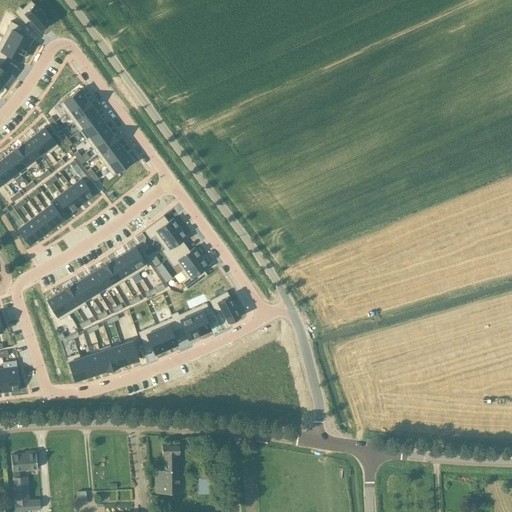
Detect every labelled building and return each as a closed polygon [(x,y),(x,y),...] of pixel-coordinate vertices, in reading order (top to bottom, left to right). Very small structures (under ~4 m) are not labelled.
[(20,6),(14,11),(25,22),(30,18),(40,29),(49,20),(44,15),(45,14),(40,8),(39,9),(31,0),(30,0),(22,8),(20,6)] [(11,20),(2,37),(25,49),(31,38),(19,32),(22,26),(11,20)] [(2,37),(0,40),(0,57),(4,60),(8,53),(19,60),(25,49),(2,37)] [(0,57),(0,81),(2,83),(4,82),(5,83),(9,77),(8,76),(10,74),(0,65),(0,64),(4,60),(0,57)] [(79,88),(59,103),(67,112),(86,98),(86,97),(79,88)] [(86,98),(67,112),(73,121),(93,106),(93,107),(86,97),(86,98)] [(93,106),(73,121),(79,130),(99,115),(93,107),(93,106)] [(99,115),(79,130),(86,138),(105,124),(99,115)] [(105,124),(86,138),(92,147),(112,133),(112,132),(105,124)] [(44,126),(35,133),(48,150),(47,150),(49,152),(58,145),(44,126)] [(112,133),(92,147),(99,156),(118,141),(119,142),(119,141),(112,132),(112,133)] [(35,133),(28,138),(40,153),(39,153),(41,155),(47,150),(48,150),(35,133)] [(28,138),(22,143),(21,143),(33,158),(39,153),(40,153),(28,138)] [(118,141),(99,156),(105,165),(125,150),(119,142),(118,141)] [(21,142),(12,149),(12,150),(13,150),(27,169),(36,162),(33,158),(21,143),(22,143),(21,142)] [(12,150),(6,155),(21,174),(27,169),(13,150),(12,150)] [(125,150),(105,165),(112,174),(132,160),(125,150)] [(6,155),(0,159),(0,160),(14,179),(21,174),(6,155)] [(0,160),(0,174),(4,180),(7,184),(14,179),(0,160)] [(76,163),(72,166),(77,173),(77,172),(80,176),(84,173),(76,163)] [(54,174),(48,178),(51,182),(57,178),(54,174)] [(81,178),(71,186),(82,202),(93,194),(81,178)] [(71,186),(60,194),(72,209),(82,202),(71,186)] [(60,194),(50,201),(51,202),(62,217),(63,217),(72,209),(60,194)] [(51,202),(44,207),(56,223),(63,217),(62,217),(51,202)] [(44,207),(38,212),(49,228),(56,223),(44,207)] [(38,212),(31,217),(43,233),(49,228),(38,212)] [(164,215),(144,229),(150,238),(154,234),(159,241),(179,226),(172,217),(168,221),(164,215)] [(31,217),(25,222),(36,238),(43,233),(31,217)] [(25,223),(17,228),(29,243),(36,238),(25,223)] [(179,226),(159,241),(164,248),(162,250),(167,258),(185,244),(181,239),(186,236),(179,226)] [(185,244),(167,258),(173,265),(176,264),(181,270),(201,256),(194,246),(189,250),(185,244)] [(135,245),(125,251),(138,271),(147,265),(135,245)] [(125,251),(118,255),(130,276),(138,271),(125,251)] [(147,255),(155,267),(160,263),(152,252),(147,255)] [(111,259),(111,260),(123,280),(130,276),(118,255),(111,259)] [(201,256),(181,270),(186,277),(181,280),(187,289),(207,274),(203,268),(207,265),(201,256)] [(111,259),(101,265),(102,265),(114,286),(123,280),(111,260),(111,259)] [(161,263),(156,267),(160,274),(166,270),(161,263)] [(101,265),(94,270),(106,288),(105,288),(106,290),(114,286),(102,265),(101,265)] [(94,270),(87,274),(98,292),(99,292),(105,288),(106,288),(94,270)] [(87,274),(80,278),(91,297),(92,299),(100,294),(99,292),(98,292),(87,274)] [(73,282),(73,283),(84,301),(91,297),(80,278),(73,282)] [(73,282),(63,288),(64,288),(76,309),(86,303),(84,301),(73,283),(73,282)] [(206,282),(201,285),(207,297),(212,294),(206,282)] [(63,288),(56,293),(69,313),(76,309),(64,288),(63,288)] [(215,296),(209,299),(215,311),(221,308),(228,321),(239,315),(236,308),(237,307),(233,301),(232,301),(227,290),(215,296)] [(56,293),(47,298),(59,319),(69,313),(56,293)] [(200,304),(189,309),(199,333),(201,332),(201,333),(209,330),(208,329),(210,328),(205,316),(211,313),(206,302),(200,304)] [(177,310),(170,313),(172,316),(177,328),(183,326),(188,338),(199,333),(189,309),(178,313),(177,310)] [(166,319),(155,323),(166,348),(167,347),(168,348),(175,345),(174,344),(177,343),(171,331),(177,328),(172,316),(166,319)] [(144,328),(138,331),(143,343),(149,340),(154,352),(166,348),(155,323),(144,328)] [(132,339),(120,343),(127,362),(138,358),(132,339)] [(111,347),(110,347),(116,365),(117,365),(127,362),(120,343),(111,347)] [(110,344),(99,348),(100,350),(106,369),(117,366),(117,365),(116,365),(110,347),(111,347),(110,344)] [(100,350),(90,353),(96,372),(106,369),(100,350)] [(78,352),(67,356),(74,379),(86,376),(79,357),(80,357),(78,352)] [(80,357),(79,357),(86,376),(96,372),(90,353),(80,357)] [(17,366),(3,368),(6,390),(19,389),(17,366)] [(179,453),(179,444),(162,445),(162,453),(163,453),(163,465),(154,465),(155,493),(179,493),(178,453),(179,453)] [(25,453),(11,454),(12,470),(13,477),(15,501),(14,501),(15,511),(40,508),(39,499),(28,500),(26,476),(19,477),(18,469),(37,468),(36,450),(25,451),(25,453)] [(86,491),(77,491),(77,504),(86,503),(86,491)] [(8,511),(8,500),(0,500),(0,511),(8,511)]
